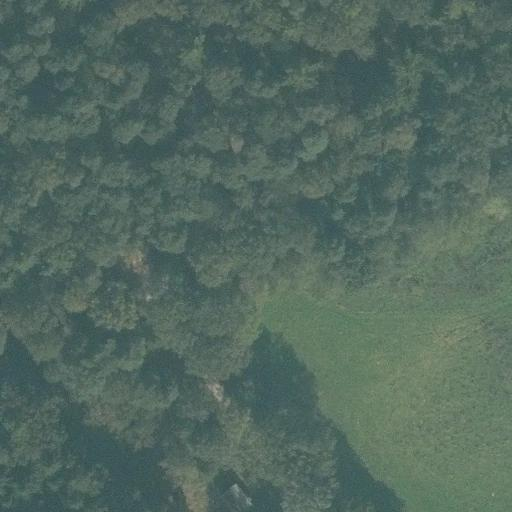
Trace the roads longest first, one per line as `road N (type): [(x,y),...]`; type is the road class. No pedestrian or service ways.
road 1 (track): [(120,270),(511,76)]
road 2 (track): [(305,511),(120,270)]
road 3 (track): [(120,270),(0,125)]
road 4 (track): [(120,270),(0,327)]
